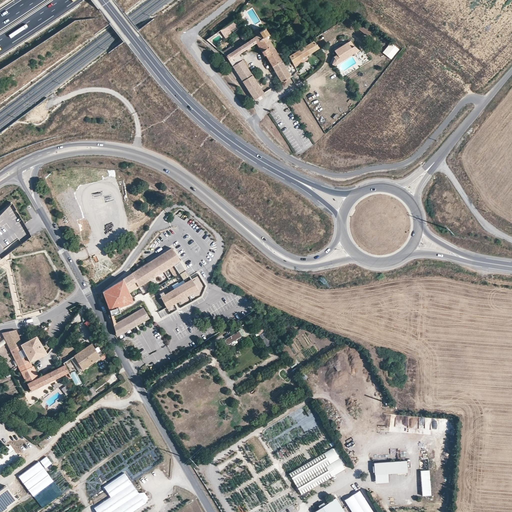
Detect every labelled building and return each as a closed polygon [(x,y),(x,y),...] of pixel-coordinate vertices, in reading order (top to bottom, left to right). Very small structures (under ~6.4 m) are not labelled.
[(225,39),(239,30),(234,21),(219,31),(225,39)] [(372,31),(362,24),(358,30),(368,37),(372,31)] [(253,38),(256,43),(257,42),(262,51),(261,52),(263,56),(264,55),(281,82),(282,81),(283,82),(288,79),(287,78),(291,76),(266,36),(268,35),(264,29),(259,33),(260,34),(253,38)] [(256,43),(253,38),(247,42),(225,56),(229,61),(239,55),(255,43),(256,43)] [(314,42),(290,57),(294,64),(304,58),(320,49),(314,42)] [(334,51),(337,56),(334,59),(332,64),(335,66),(341,62),(339,59),(352,50),(351,48),(349,46),(347,42),(334,51)] [(391,59),(399,49),(391,43),(383,53),(391,59)] [(362,54),(352,44),(349,46),(351,48),(352,50),(355,54),(357,58),(362,54)] [(352,50),(339,59),(341,62),(342,62),(355,54),(352,50)] [(252,75),(239,55),(229,61),(242,82),(252,75)] [(295,68),(306,61),(304,58),(294,64),(295,68)] [(252,75),(242,82),(254,100),(263,93),(252,75)] [(0,259),(31,236),(12,202),(0,214),(0,225),(1,227),(0,227),(0,259)] [(147,282),(175,266),(181,263),(176,255),(171,248),(132,273),(136,281),(136,282),(139,287),(147,282)] [(181,263),(175,266),(180,275),(186,271),(181,263)] [(190,277),(186,271),(180,275),(184,281),(190,277)] [(132,273),(123,279),(127,288),(129,286),(136,282),(136,281),(132,273)] [(127,288),(123,279),(102,291),(109,310),(109,309),(118,307),(118,308),(133,302),(131,297),(128,290),(127,288)] [(191,279),(176,288),(171,291),(165,295),(161,297),(160,297),(166,308),(176,303),(198,290),(191,279)] [(147,282),(139,287),(138,287),(143,295),(151,290),(147,282)] [(102,291),(101,292),(98,295),(104,312),(109,311),(109,310),(102,291)] [(120,312),(118,308),(118,307),(109,309),(111,315),(113,315),(120,312)] [(143,307),(116,323),(114,325),(116,336),(143,321),(149,318),(143,307)] [(165,309),(159,312),(161,317),(167,314),(165,309)] [(16,330),(2,333),(10,351),(11,350),(21,345),(20,344),(16,330)] [(243,330),(224,339),(228,346),(246,337),(243,330)] [(266,347),(272,344),(266,332),(260,335),(266,347)] [(20,344),(21,345),(30,362),(46,354),(36,336),(20,344)] [(73,356),(82,370),(83,370),(100,357),(91,344),(73,356)] [(21,345),(11,350),(19,366),(19,367),(30,362),(21,345)] [(101,359),(100,357),(83,370),(84,372),(101,359)] [(21,372),(32,367),(30,362),(19,367),(21,372)] [(68,372),(65,365),(62,366),(39,378),(27,384),(31,391),(65,374),(68,373),(68,372)] [(294,374),(302,368),(300,365),(292,371),(294,374)] [(32,367),(21,372),(27,384),(39,378),(34,368),(33,366),(32,367)] [(307,374),(309,379),(307,380),(314,393),(317,392),(311,381),(319,377),(315,370),(307,374)] [(0,473),(21,458),(10,444),(8,445),(7,444),(0,449),(0,473)] [(331,449),(289,474),(301,494),(343,469),(331,449)] [(40,460),(43,464),(49,460),(46,456),(40,460)] [(23,482),(43,467),(39,461),(19,476),(23,482)] [(389,475),(408,473),(407,462),(375,464),(376,484),(389,483),(389,475)] [(48,474),(43,467),(23,482),(28,489),(48,474)] [(430,471),(421,471),(423,497),(432,496),(430,471)] [(132,482),(125,473),(104,486),(111,496),(132,482)] [(53,480),(48,474),(28,489),(33,495),(53,480)] [(97,511),(108,511),(139,492),(132,482),(111,496),(94,507),(97,511)] [(350,489),(364,511),(373,511),(357,485),(350,489)] [(341,495),(350,511),(363,511),(349,490),(341,495)] [(130,511),(145,502),(139,492),(108,511),(130,511)] [(344,511),(336,498),(326,504),(319,509),(315,511),(314,511),(344,511)]
